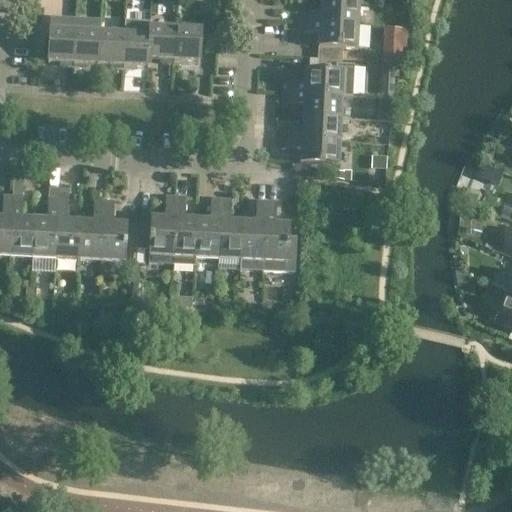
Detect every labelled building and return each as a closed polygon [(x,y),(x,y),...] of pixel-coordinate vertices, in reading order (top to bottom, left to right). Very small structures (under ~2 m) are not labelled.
[(320,1),(319,15),(298,14),(297,23),(357,27),(358,3),(320,1)] [(72,69),(75,20),(49,19),(47,63),(62,64),(62,68),(72,69)] [(99,33),(100,21),(75,20),(72,69),(82,70),(83,65),(97,65),(99,33)] [(297,23),(297,33),(318,35),(317,60),(341,61),(341,50),(356,50),(357,27),(297,23)] [(148,36),(150,36),(149,60),(162,61),(162,66),(172,66),(174,29),(148,28),(148,36)] [(172,66),(182,67),(183,62),(198,63),(200,31),(174,29),(172,66)] [(97,65),(112,66),(112,71),(122,72),(124,35),(99,33),(97,65)] [(122,72),(132,72),(133,67),(148,68),(149,60),(150,36),(148,36),(124,35),(122,72)] [(282,84),(281,94),(341,97),(351,98),(353,67),(340,66),(341,61),(317,60),(316,72),(304,72),(303,86),(282,84)] [(381,78),(380,99),(393,100),(393,78),(381,78)] [(281,94),(281,104),(302,105),(302,117),(340,120),(341,97),(281,94)] [(302,117),(301,131),(279,130),(279,139),(339,142),(340,120),(302,117)] [(279,139),(278,150),(300,151),(299,164),(338,167),(339,142),(279,139)] [(369,155),(369,167),(383,168),(384,155),(369,155)] [(0,257),(9,258),(12,198),(2,197),(1,219),(0,218),(0,257)] [(33,221),(21,220),(22,198),(12,198),(9,258),(32,259),(33,221)] [(136,250),(148,251),(147,267),(171,268),(175,198),(165,198),(164,219),(150,219),(149,227),(137,226),(136,250)] [(175,198),(171,268),(193,270),(194,260),(196,221),(183,220),(184,199),(175,198)] [(47,200),(46,221),(33,221),(32,259),(54,260),(57,200),(47,200)] [(79,223),(66,222),(67,201),(57,200),(54,260),(77,261),(79,223)] [(220,201),(210,200),(209,222),(196,221),(194,260),(217,261),(220,201)] [(242,223),(229,223),(230,201),(220,201),(217,261),(239,262),(242,223)] [(103,202),(93,202),(92,224),(79,223),(77,261),(100,263),(103,202)] [(137,226),(112,225),(113,203),(103,202),(100,263),(123,264),(124,250),(136,250),(137,226)] [(239,272),(262,273),(262,263),(263,263),(265,203),(256,203),(255,224),(242,223),(239,262),(239,272)] [(262,263),(262,273),(293,275),(295,239),(287,238),(288,226),(274,225),(275,204),(265,203),(263,263),(262,263)] [(25,289),(25,301),(33,302),(34,290),(25,289)] [(511,296),(508,294),(495,325),(511,331),(511,333),(510,340),(511,340),(511,296)]
